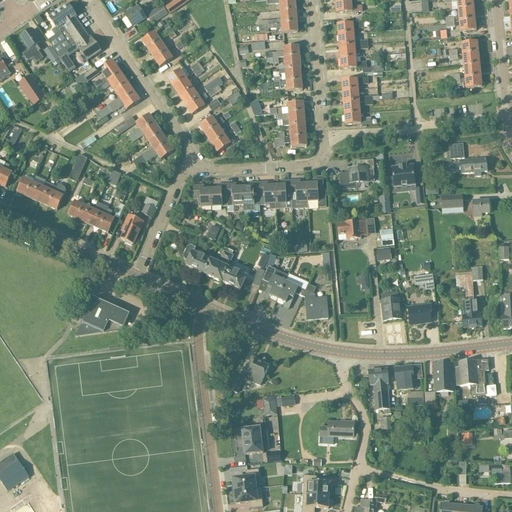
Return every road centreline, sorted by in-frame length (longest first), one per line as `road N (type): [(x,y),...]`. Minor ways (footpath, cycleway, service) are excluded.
road 1 (residential): [(191,159),(210,171),(318,161),(313,0)]
road 2 (residential): [(205,306),(198,344),(219,511)]
road 3 (residential): [(89,0),(191,159)]
road 4 (secondary): [(511,343),(431,353),(335,351)]
road 5 (residential): [(511,496),(445,491),(358,466)]
road 6 (secondary): [(132,275),(0,213)]
road 7 (secondary): [(335,351),(205,306)]
road 8 (residential): [(132,275),(191,159)]
road 9 (residential): [(505,127),(493,0)]
road 10 (residential): [(358,466),(365,426),(335,351)]
